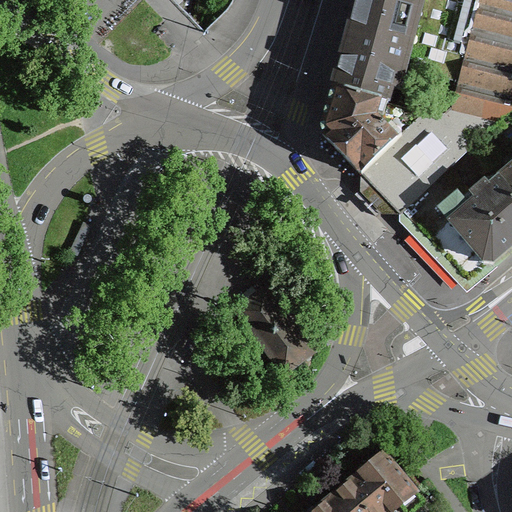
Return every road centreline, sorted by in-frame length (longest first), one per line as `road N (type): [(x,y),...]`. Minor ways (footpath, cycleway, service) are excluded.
road 1 (primary): [(251,440),(308,401),(340,359),(352,304),(342,242)]
road 2 (primary): [(39,375),(79,416),(139,449),(197,454),(251,440)]
road 3 (primary): [(168,124),(117,136),(77,159),(39,204),(14,264)]
road 4 (primary): [(168,124),(0,6)]
road 5 (residential): [(291,176),(298,113),(333,0)]
road 6 (residential): [(275,0),(247,52),(168,124)]
road 7 (residential): [(449,348),(342,242)]
road 8 (tertiary): [(251,440),(383,385)]
road 9 (primary): [(39,375),(39,511)]
road 10 (primary): [(291,176),(241,143),(168,124)]
road 11 (residential): [(383,385),(508,417)]
